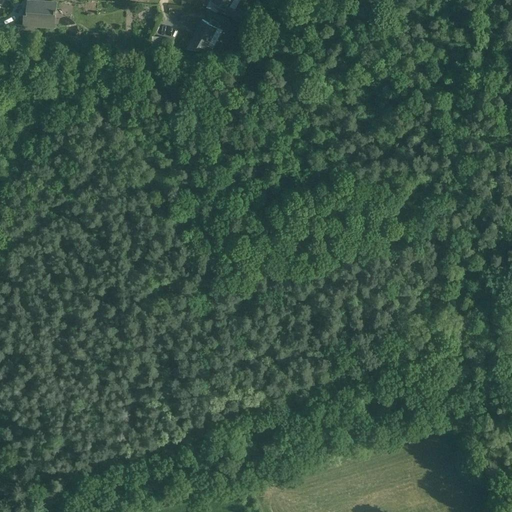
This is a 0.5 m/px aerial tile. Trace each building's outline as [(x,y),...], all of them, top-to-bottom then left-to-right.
[(213,1),(211,0),(207,8),(217,13),(219,10),(221,6),(213,1)] [(213,0),(213,1),(221,6),(219,10),(225,14),(229,8),(232,0),(213,0)] [(57,3),(37,1),(37,4),(28,3),(27,15),(24,14),(23,25),(36,26),(48,27),(49,17),(53,18),(53,13),(56,13),(57,3)] [(244,16),(229,8),(225,14),(240,22),(242,20),(243,19),(242,19),(244,16)] [(203,20),(187,49),(201,56),(202,55),(220,24),(213,21),(211,24),(203,20)] [(23,25),(17,25),(16,32),(35,34),(36,26),(23,25)]
